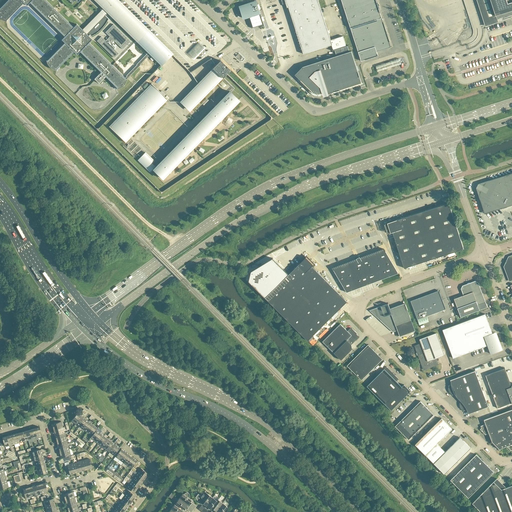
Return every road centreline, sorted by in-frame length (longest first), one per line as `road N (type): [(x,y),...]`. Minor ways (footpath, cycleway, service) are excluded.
road 1 (secondary): [(437,125),(273,185),(90,312)]
road 2 (secondary): [(98,321),(273,202),(443,141)]
road 3 (unclassified): [(511,459),(495,456),(359,315),(363,299),(484,252)]
road 4 (primary): [(360,511),(273,428),(140,356),(98,321)]
road 5 (primary): [(86,330),(142,374),(246,425),(338,511)]
road 6 (unclassified): [(422,76),(312,109),(212,12)]
road 7 (primary): [(90,312),(0,181)]
road 8 (primary): [(0,207),(40,277),(78,321)]
